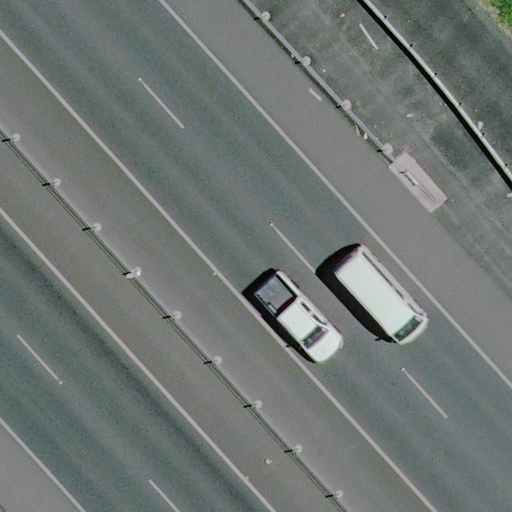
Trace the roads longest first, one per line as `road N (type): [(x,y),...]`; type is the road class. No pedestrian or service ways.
road 1 (motorway): [(90,0),(511,475)]
road 2 (motorway): [(178,511),(0,313)]
road 3 (track): [(511,102),(417,0)]
